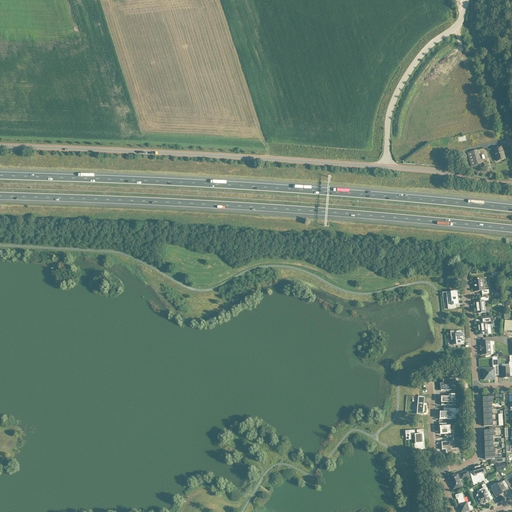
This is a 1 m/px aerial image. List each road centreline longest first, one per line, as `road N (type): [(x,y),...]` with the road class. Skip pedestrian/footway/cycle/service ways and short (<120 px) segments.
road 1 (secondary): [(511,183),(429,170),(0,146)]
road 2 (motorway): [(511,207),(0,172)]
road 3 (motorway): [(0,196),(511,230)]
